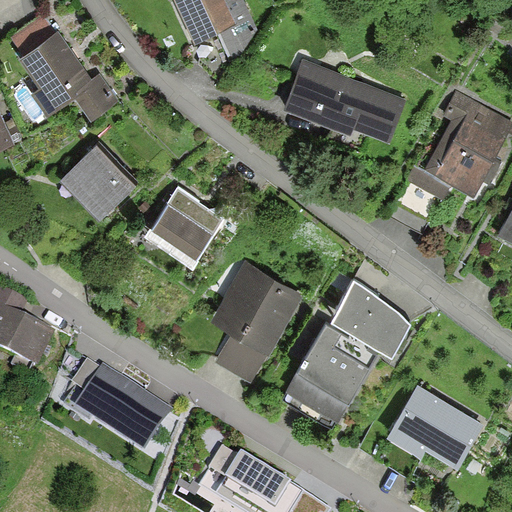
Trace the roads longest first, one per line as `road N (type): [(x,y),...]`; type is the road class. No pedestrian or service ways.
road 1 (residential): [(91,0),(110,33),(511,342)]
road 2 (residential): [(390,511),(0,263)]
